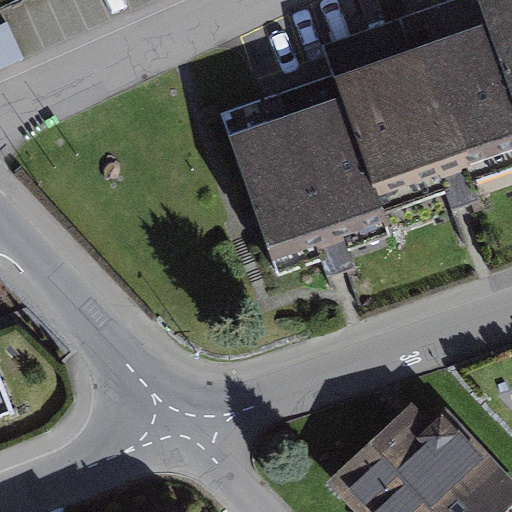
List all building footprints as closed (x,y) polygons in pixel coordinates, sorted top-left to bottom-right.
[(464,0),(325,49),(335,78),(384,217),(511,172),(511,119),(470,0),(464,0)] [(511,0),(470,0),(511,119),(511,0)] [(7,24),(0,26),(0,67),(21,59),(7,24)] [(392,242),(384,217),(335,78),(221,118),(278,282),(392,242)] [(0,421),(13,417),(0,383),(0,421)] [(411,410),(328,484),(352,511),(511,511),(511,484),(449,414),(430,431),(411,410)]
